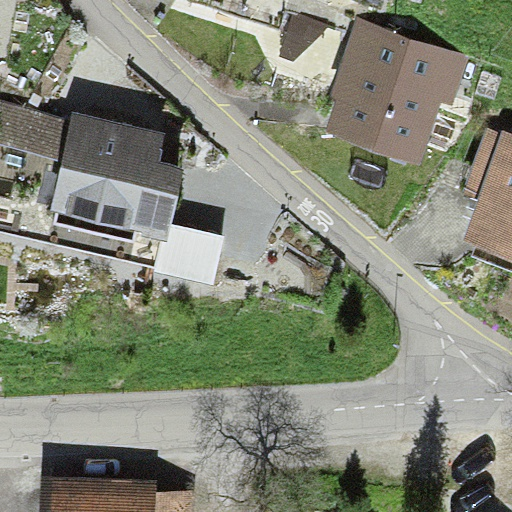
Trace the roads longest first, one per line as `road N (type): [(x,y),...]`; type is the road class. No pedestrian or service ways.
road 1 (residential): [(86,0),(482,383)]
road 2 (residential): [(0,442),(482,383)]
